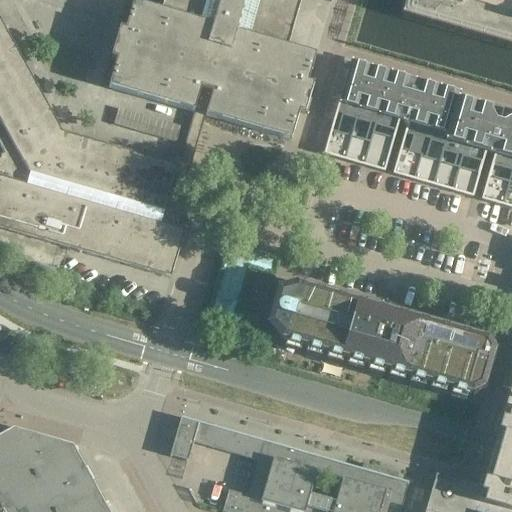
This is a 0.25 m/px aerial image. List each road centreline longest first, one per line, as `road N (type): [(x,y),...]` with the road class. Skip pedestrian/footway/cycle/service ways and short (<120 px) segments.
road 1 (residential): [(142,427),(207,228),(231,223),(309,244)]
road 2 (residential): [(142,427),(19,395),(0,377)]
